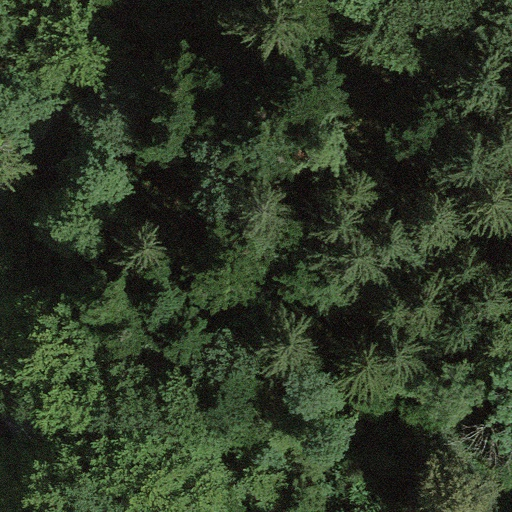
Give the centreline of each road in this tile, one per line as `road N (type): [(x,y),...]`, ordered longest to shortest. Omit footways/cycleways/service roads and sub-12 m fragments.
road 1 (track): [(125,0),(0,208)]
road 2 (residential): [(0,396),(21,421),(52,511)]
